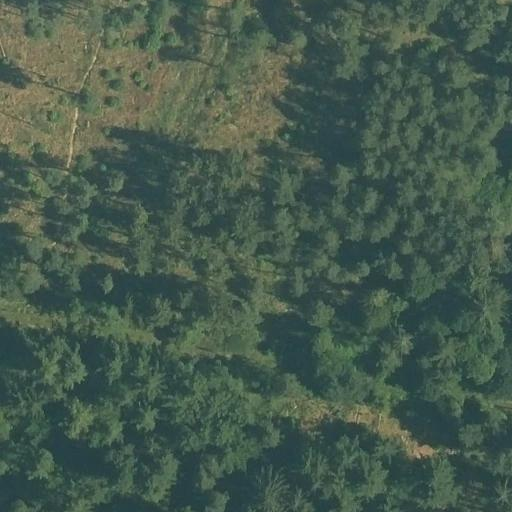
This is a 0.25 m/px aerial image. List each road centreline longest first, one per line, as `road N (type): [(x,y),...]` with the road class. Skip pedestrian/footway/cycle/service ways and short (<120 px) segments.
road 1 (track): [(252,358),(511,402)]
road 2 (track): [(252,358),(0,314)]
